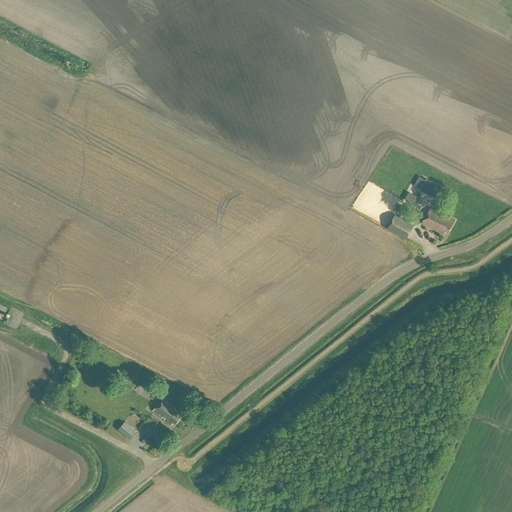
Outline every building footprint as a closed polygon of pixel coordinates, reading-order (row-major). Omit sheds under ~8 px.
[(442,187),(427,179),(421,189),(436,197),(442,187)] [(419,193),(412,189),(406,200),(413,204),(419,193)] [(448,233),(455,220),(445,214),(444,216),(430,208),(422,223),(444,235),(446,232),(448,233)] [(382,221),(387,223),(391,215),(387,213),(382,221)] [(407,238),(413,227),(394,217),(388,228),(407,238)] [(181,414),(161,398),(150,410),(168,425),(170,422),(172,424),(181,414)] [(117,430),(129,439),(135,432),(131,428),(129,431),(121,425),(117,430)]
